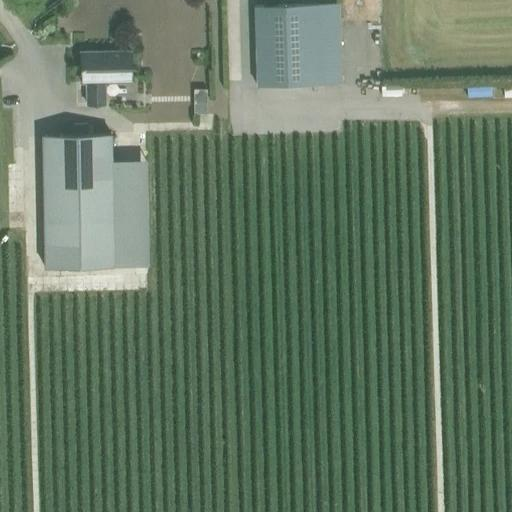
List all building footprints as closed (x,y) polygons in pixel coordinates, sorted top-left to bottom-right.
[(254,4),(256,85),(339,83),(337,2),(254,4)] [(129,50),(79,50),(80,82),(86,82),(87,103),(104,103),(103,82),(129,81),(129,50)] [(43,100),(54,99),(51,71),(40,72),(43,100)] [(511,95),(511,80),(502,81),(502,96),(511,95)] [(72,134),(41,134),(43,220),(44,220),(44,266),(112,264),(110,133),(88,133),(88,122),(71,122),(72,134)]
